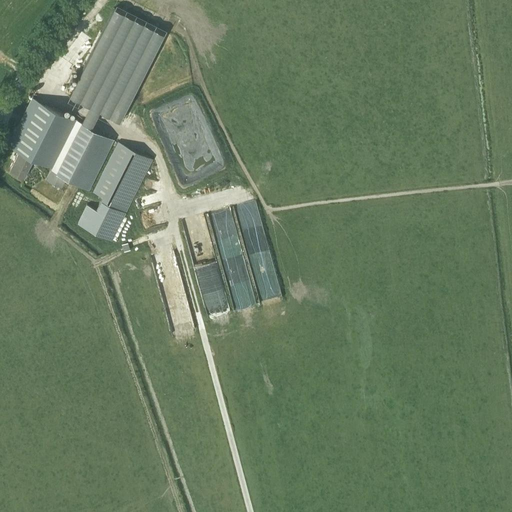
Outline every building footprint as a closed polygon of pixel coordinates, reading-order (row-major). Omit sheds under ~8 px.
[(67,100),(147,140),(195,44),(116,3),(67,100)] [(51,165),(75,117),(32,96),(8,144),(18,149),(9,167),(23,174),(32,156),(51,165)] [(75,119),(45,178),(61,186),(65,178),(88,189),(114,138),(75,119)] [(118,141),(92,191),(102,196),(95,210),(87,206),(79,223),(112,239),(153,158),(118,141)] [(282,296),(276,263),(254,267),(260,300),(282,296)]
